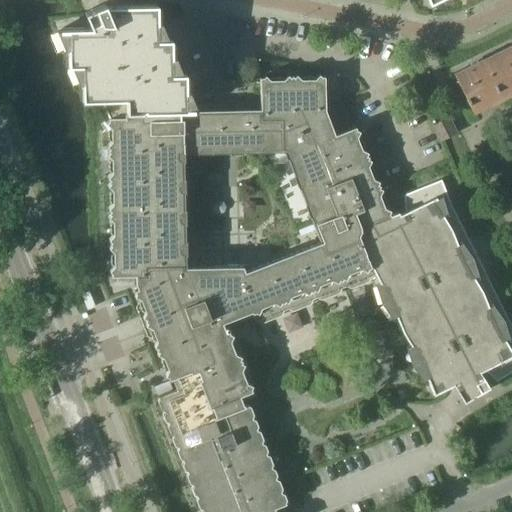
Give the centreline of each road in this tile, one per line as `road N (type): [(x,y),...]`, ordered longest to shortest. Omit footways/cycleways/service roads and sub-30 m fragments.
road 1 (tertiary): [(114,511),(0,216)]
road 2 (unknown): [(310,511),(336,490),(413,460),(446,468),(460,507)]
